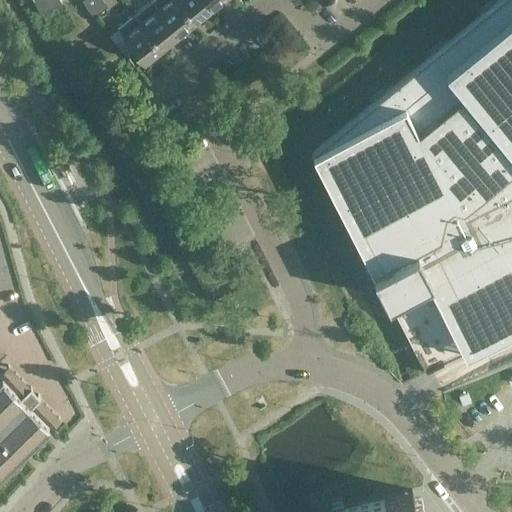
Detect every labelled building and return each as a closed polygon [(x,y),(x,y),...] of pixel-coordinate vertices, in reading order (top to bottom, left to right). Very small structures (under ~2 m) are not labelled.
[(61,0),(34,0),(35,0),(42,14),(63,3),(61,0)] [(83,0),(87,6),(94,15),(106,5),(102,0),(83,0)] [(179,34),(151,0),(150,0),(135,13),(141,21),(141,20),(163,47),(179,34)] [(151,0),(179,34),(195,21),(179,0),(151,0)] [(207,0),(179,0),(195,21),(213,7),(207,0)] [(511,0),(496,0),(478,15),(447,41),(426,58),(391,86),(370,103),(311,150),(365,256),(373,270),(387,298),(427,278),(464,352),(511,327),(511,0)] [(141,20),(141,21),(135,13),(117,27),(145,61),(163,47),(141,20)] [(0,470),(26,445),(48,424),(51,427),(60,417),(9,365),(0,374),(2,377),(0,379),(0,470)] [(475,401),(489,420),(509,405),(495,386),(475,401)] [(416,511),(416,510),(415,504),(412,493),(411,489),(408,490),(402,491),(327,509),(328,511),(416,511)]
